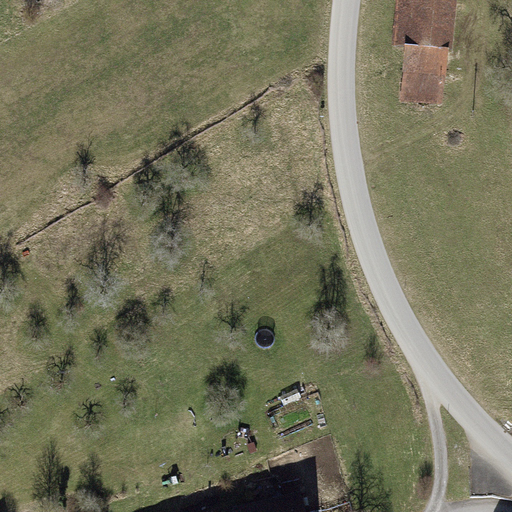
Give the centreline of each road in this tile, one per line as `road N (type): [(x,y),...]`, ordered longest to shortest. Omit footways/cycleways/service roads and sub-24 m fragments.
road 1 (tertiary): [(348,0),(340,45),(355,225),(430,375),(511,458)]
road 2 (track): [(429,511),(441,463),(430,375)]
